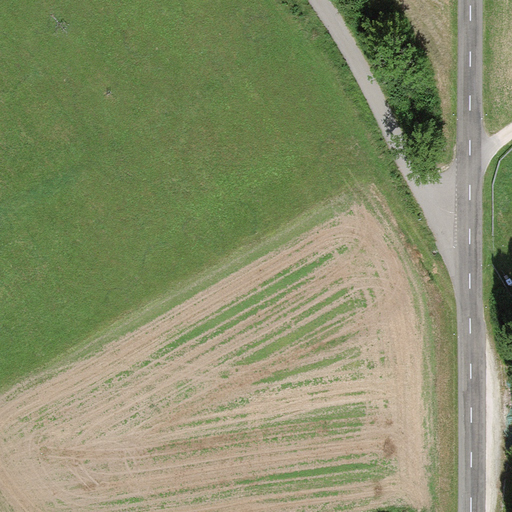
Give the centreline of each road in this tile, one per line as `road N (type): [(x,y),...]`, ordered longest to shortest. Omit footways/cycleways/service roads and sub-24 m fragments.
road 1 (tertiary): [(470,216),(470,511)]
road 2 (unclassified): [(309,0),(430,209),(470,216)]
road 3 (tertiary): [(471,0),(470,216)]
road 4 (track): [(364,180),(470,327)]
